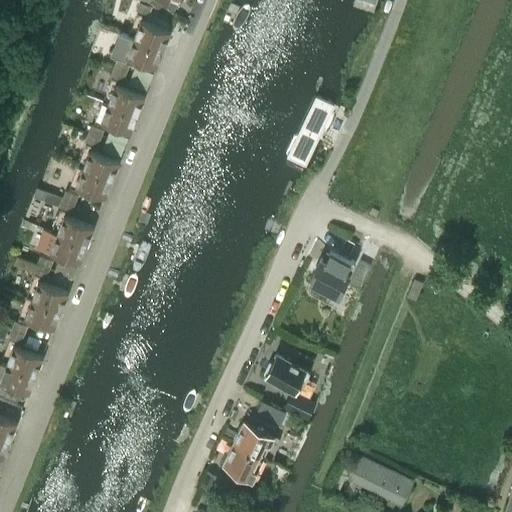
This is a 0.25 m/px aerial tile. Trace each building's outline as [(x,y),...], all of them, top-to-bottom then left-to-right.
[(139,0),(141,1),(154,6),(160,9),(162,5),(173,14),(178,2),(172,0),(139,0)] [(141,1),(138,9),(150,14),(154,6),(141,1)] [(141,19),(134,38),(163,49),(170,31),(141,19)] [(163,49),(134,38),(126,56),(156,67),(163,49)] [(118,60),(115,68),(127,73),(130,64),(118,60)] [(127,73),(115,68),(112,75),(124,80),(127,73)] [(115,84),(108,102),(138,114),(145,95),(115,84)] [(138,114),(108,102),(101,121),(130,132),(138,114)] [(93,125),(90,133),(102,138),(105,130),(93,125)] [(103,145),(122,153),(130,134),(111,126),(103,145)] [(325,137),(333,137),(333,129),(325,129),(325,137)] [(102,138),(90,133),(87,141),(99,145),(102,138)] [(90,149),(83,167),(113,178),(119,161),(90,149)] [(113,178),(83,167),(76,186),(105,198),(113,178)] [(67,190),(64,198),(76,203),(79,195),(67,190)] [(73,211),(76,203),(64,198),(47,191),(44,200),(61,206),(73,211)] [(64,214),(57,232),(87,244),(94,226),(64,214)] [(87,244),(57,232),(50,251),(79,263),(87,244)] [(353,260),(328,248),(323,258),(319,256),(308,279),(336,292),(346,271),(347,271),(353,260)] [(57,262),(53,260),(41,255),(38,263),(50,268),(72,277),(76,267),(58,260),(57,262)] [(47,276),(50,269),(50,268),(38,263),(21,258),(16,256),(14,263),(47,276)] [(359,287),(370,265),(359,260),(349,282),(359,287)] [(39,280),(32,297),(62,308),(68,291),(39,280)] [(62,308),(32,297),(24,317),(54,328),(62,308)] [(15,321),(13,328),(25,333),(28,326),(15,321)] [(25,333),(13,328),(9,337),(22,342),(25,333)] [(13,345),(6,363),(36,374),(43,356),(13,345)] [(266,371),(265,373),(298,389),(298,387),(294,385),(300,373),(305,375),(309,367),(275,352),(271,361),(268,359),(263,370),(266,371)] [(36,374),(6,363),(0,379),(0,381),(29,393),(36,374)] [(0,397),(6,400),(8,392),(0,388),(0,397)] [(316,401),(291,388),(281,408),(306,420),(316,401)] [(268,417),(274,404),(264,400),(258,412),(268,417)] [(0,414),(0,433),(11,438),(17,421),(0,414)] [(233,438),(233,440),(261,453),(271,432),(243,418),(238,428),(235,430),(232,435),(233,438)] [(11,438),(0,433),(0,456),(3,458),(11,438)] [(227,451),(223,461),(251,474),(261,453),(233,440),(232,441),(229,442),(226,448),(227,451)] [(403,500),(412,478),(357,452),(355,458),(354,460),(348,474),(403,500)] [(220,496),(216,508),(226,511),(231,500),(220,496)]
